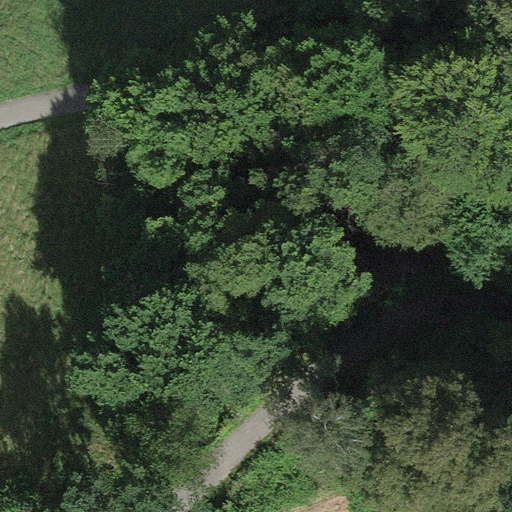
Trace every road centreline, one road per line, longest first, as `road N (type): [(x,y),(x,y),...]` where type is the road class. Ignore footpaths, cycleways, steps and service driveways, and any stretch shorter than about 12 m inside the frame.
road 1 (residential): [(0,112),(112,92),(511,64)]
road 2 (residential): [(511,298),(429,307),(365,336),(285,402),(220,472),(164,511)]
